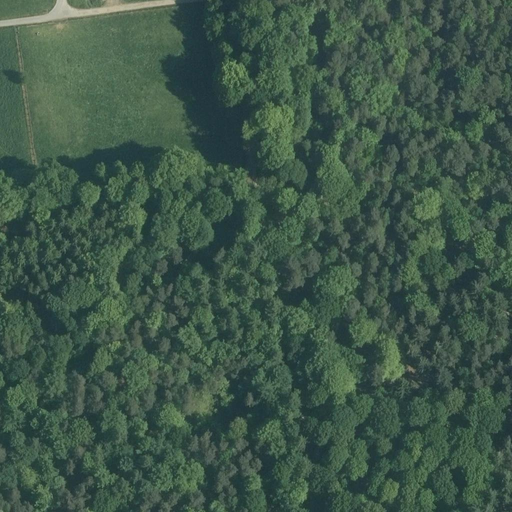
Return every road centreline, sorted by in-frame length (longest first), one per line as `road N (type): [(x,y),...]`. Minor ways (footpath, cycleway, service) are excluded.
road 1 (track): [(318,511),(239,158),(227,0)]
road 2 (track): [(511,231),(239,158)]
road 3 (track): [(0,23),(173,0)]
